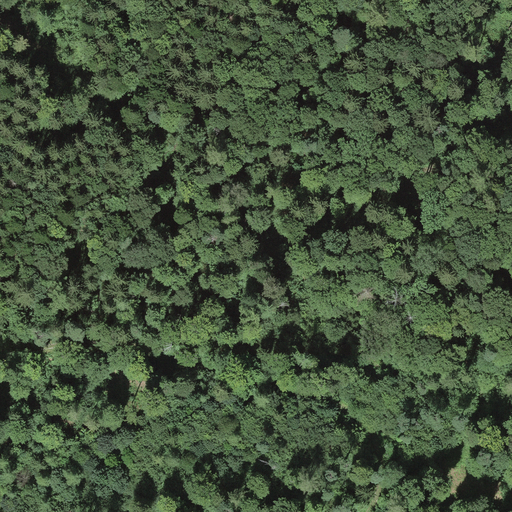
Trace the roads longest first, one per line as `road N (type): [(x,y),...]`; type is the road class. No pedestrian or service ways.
road 1 (track): [(0,356),(67,342),(118,344),(341,407),(369,431),(381,462),(369,511)]
road 2 (track): [(251,65),(180,144),(122,236),(50,298),(38,345)]
road 3 (track): [(375,499),(440,455),(511,447)]
